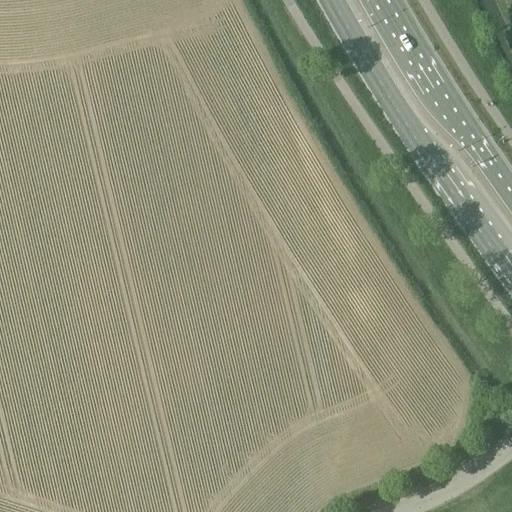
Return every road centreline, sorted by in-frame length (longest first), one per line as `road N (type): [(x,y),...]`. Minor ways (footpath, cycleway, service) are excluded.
road 1 (secondary): [(331,0),(511,276)]
road 2 (secondary): [(511,193),(380,0)]
